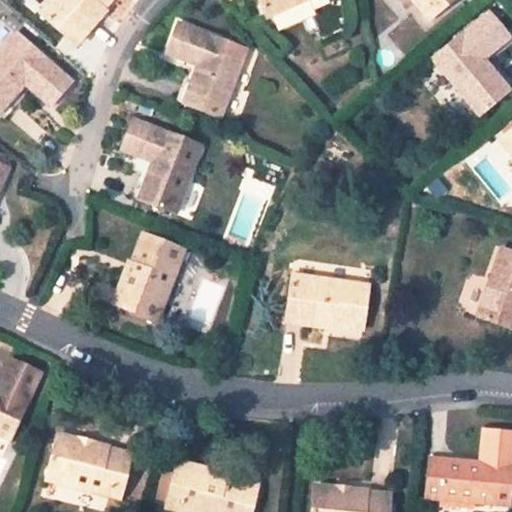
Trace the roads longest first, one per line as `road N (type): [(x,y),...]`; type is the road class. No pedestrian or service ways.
road 1 (residential): [(511,383),(470,379),(364,402),(144,363),(0,306)]
road 2 (residential): [(84,165),(114,34),(147,0)]
